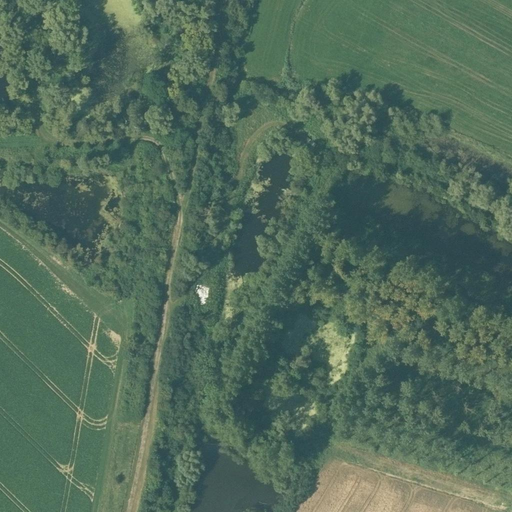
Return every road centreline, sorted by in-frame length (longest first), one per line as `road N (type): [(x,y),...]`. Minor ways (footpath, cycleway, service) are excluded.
road 1 (track): [(181,217),(156,137),(66,143),(51,136),(22,27),(0,18)]
road 2 (track): [(124,511),(181,217)]
